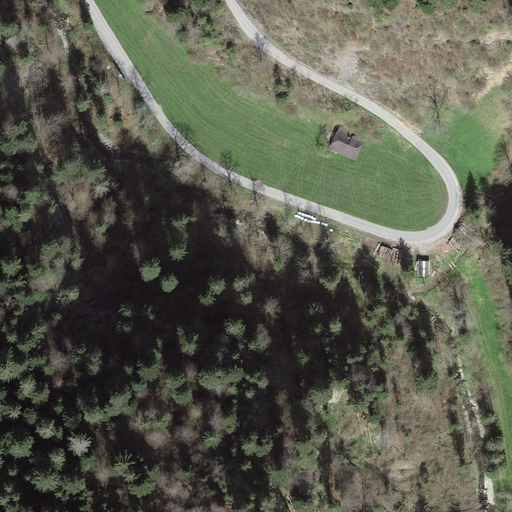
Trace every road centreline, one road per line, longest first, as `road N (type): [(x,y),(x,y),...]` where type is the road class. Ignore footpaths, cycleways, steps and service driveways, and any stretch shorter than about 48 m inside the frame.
road 1 (unclassified): [(87,0),(168,127),(206,162),(409,237),(436,233),(451,218),(455,189),(438,161),(375,108),(274,53),(228,0)]
road 2 (track): [(203,511),(0,464)]
